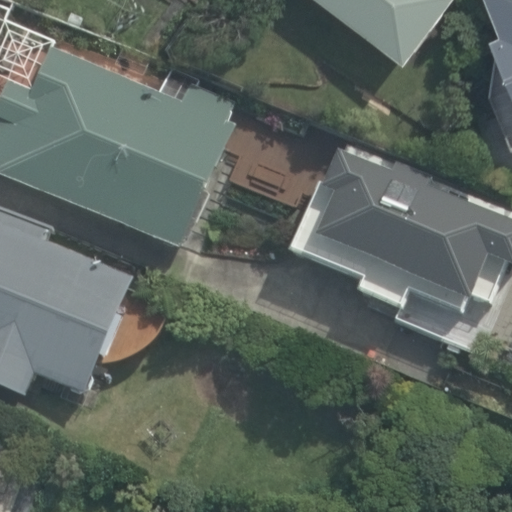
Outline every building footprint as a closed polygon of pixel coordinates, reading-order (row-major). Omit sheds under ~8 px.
[(321,0),(400,57),(442,0),(321,0)] [(511,0),(484,0),(496,28),(487,32),(511,92),(511,0)] [(229,128),(55,55),(36,102),(0,86),(0,182),(175,256),(229,128)] [(511,270),(511,228),(336,154),(318,195),(334,202),(316,245),(469,311),(489,263),(511,273),(511,270)] [(132,282),(0,227),(0,391),(26,402),(35,380),(83,400),(132,282)]
